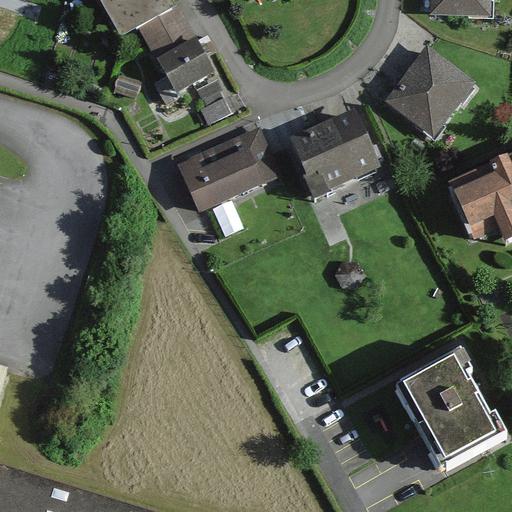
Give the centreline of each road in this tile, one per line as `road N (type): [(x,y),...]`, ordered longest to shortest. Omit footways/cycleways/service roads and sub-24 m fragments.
road 1 (residential): [(199,0),(238,70),(265,96),(312,88),(354,67),(381,31),(389,0)]
road 2 (residential): [(350,511),(252,343)]
